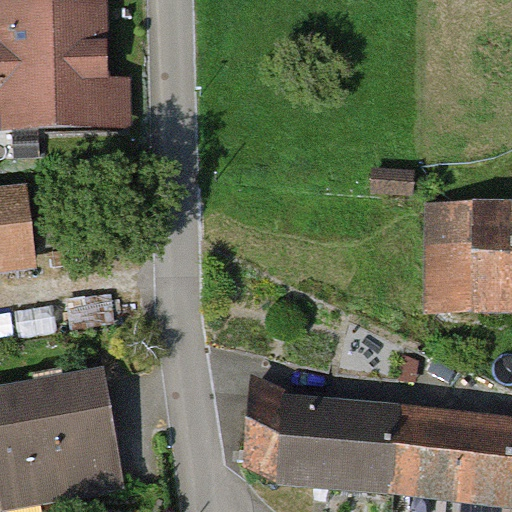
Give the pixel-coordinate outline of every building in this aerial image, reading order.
[(106,6),(0,9),(0,22),(1,43),(0,43),(0,110),(3,111),(5,147),(135,142),(133,89),(109,90),(106,6)] [(26,198),(0,200),(0,287),(34,284),(26,198)] [(511,214),(435,214),(434,311),(511,311),(511,214)] [(103,387),(0,404),(0,437),(9,487),(39,482),(43,503),(121,489),(103,387)] [(511,511),(511,431),(285,410),(254,394),(249,467),(274,482),(466,501),(464,511),(511,511)]
